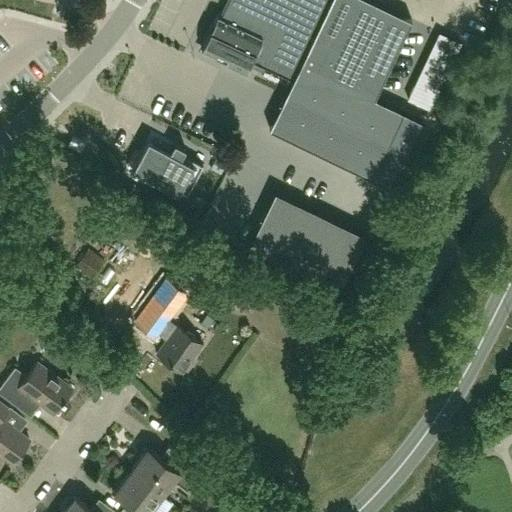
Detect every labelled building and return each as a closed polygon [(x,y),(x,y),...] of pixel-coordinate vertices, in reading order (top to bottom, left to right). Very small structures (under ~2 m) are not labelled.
[(202,48),(246,70),(249,64),(264,71),(267,66),(293,79),(269,128),(371,177),(403,111),(375,97),(412,19),(373,0),(228,0),(221,16),(217,14),(202,48)] [(411,97),(430,107),(439,89),(419,80),(411,97)] [(73,135),(68,145),(80,151),(85,142),(73,135)] [(184,147),(173,141),(170,146),(154,138),(138,167),(185,193),(201,163),(181,152),(184,147)] [(356,214),(282,179),(256,235),(329,270),(356,214)] [(92,275),(104,258),(87,247),(75,264),(92,275)] [(0,302),(0,340),(12,342),(16,304),(0,302)] [(166,337),(156,350),(183,369),(184,367),(187,369),(193,360),(191,357),(203,342),(175,321),(164,335),(166,337)] [(26,375),(15,366),(0,385),(0,393),(19,408),(29,395),(53,412),(72,386),(37,360),(26,375)] [(0,450),(12,460),(29,437),(1,417),(8,407),(0,400),(0,450)] [(147,447),(130,469),(162,493),(173,479),(189,491),(203,472),(178,452),(170,464),(147,447)] [(162,494),(162,493),(130,469),(114,491),(136,508),(133,511),(165,511),(173,502),(162,494)] [(95,511),(76,497),(63,511),(118,511),(107,503),(99,511),(95,511)]
